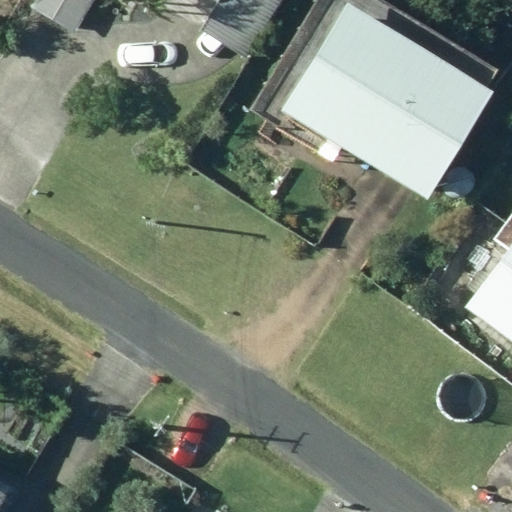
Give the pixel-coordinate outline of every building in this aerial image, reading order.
[(32,0),(30,5),(74,31),(93,0),(32,0)] [(246,57),(282,0),(219,0),(202,29),(246,57)] [(441,61),(344,1),(278,110),(324,139),(317,150),(332,160),(340,148),(424,198),(490,90),(485,87),(497,68),(454,42),(441,61)] [(460,307),(511,344),(511,209),(491,238),(503,246),(460,307)] [(0,478),(0,503),(8,508),(19,490),(0,478)]
